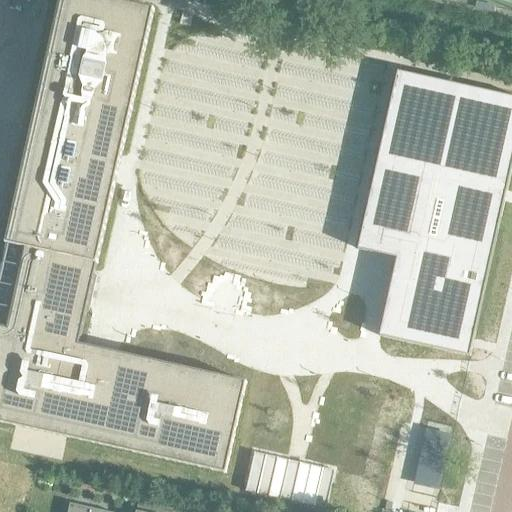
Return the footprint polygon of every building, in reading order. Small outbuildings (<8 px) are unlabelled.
[(35,116),(0,272),(0,423),(51,435),(226,474),(247,382),(80,345),(155,11),(155,10),(148,9),(110,0),(60,0),(45,70),(35,116)] [(511,97),(398,72),(358,250),(397,258),(380,337),(470,357),(511,168),(511,97)] [(327,373),(345,385),(349,378),(332,366),(327,373)] [(439,415),(478,423),(480,410),(441,403),(439,415)] [(257,471),(314,483),(322,443),(265,431),(257,471)] [(255,478),(252,494),(324,508),(327,492),(255,478)] [(185,511),(139,502),(138,501),(135,511),(107,511),(70,503),(70,505),(71,505),(69,511),(185,511)]
